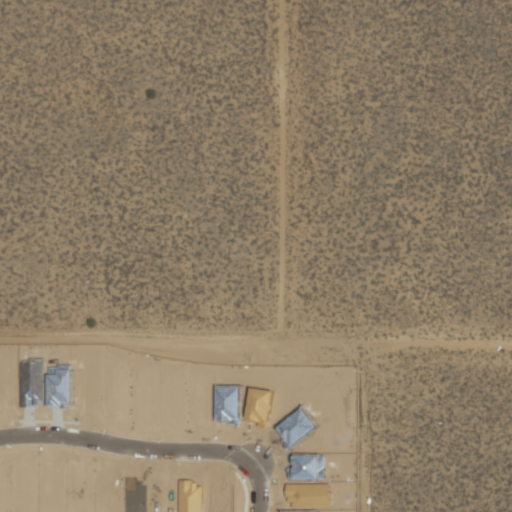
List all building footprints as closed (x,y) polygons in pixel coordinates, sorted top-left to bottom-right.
[(21,366),(21,410),(33,410),(43,404),(43,365),(21,366)] [(47,406),(73,406),(72,367),(48,371),(47,406)] [(160,380),(160,424),(176,424),(185,419),(184,377),(160,380)] [(215,387),(216,425),(240,429),(239,387),(215,387)] [(249,388),(245,421),(258,428),(270,429),(273,391),(249,388)] [(276,427),(291,446),(315,426),(301,408),(276,427)] [(291,455),(292,480),(326,479),(325,456),(291,455)] [(122,479),(122,511),(145,511),(145,485),(135,485),(135,479),(122,479)] [(150,481),(150,511),(173,511),(173,486),(165,487),(165,481),(150,481)] [(179,482),(179,511),(202,511),(202,488),(190,482),(179,482)] [(206,489),(206,511),(230,511),(230,483),(218,483),(218,488),(206,489)] [(286,486),(285,498),(293,508),(330,507),(329,485),(286,486)]
